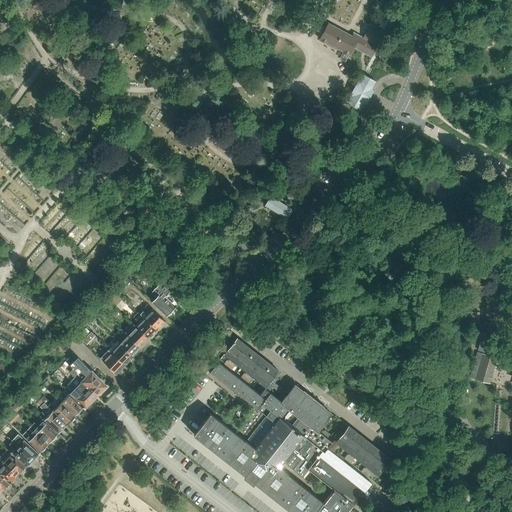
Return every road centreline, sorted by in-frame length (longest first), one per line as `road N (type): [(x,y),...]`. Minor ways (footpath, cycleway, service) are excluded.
road 1 (tertiary): [(14,511),(205,311),(314,211),(373,148),(396,110)]
road 2 (tertiary): [(511,174),(396,110)]
